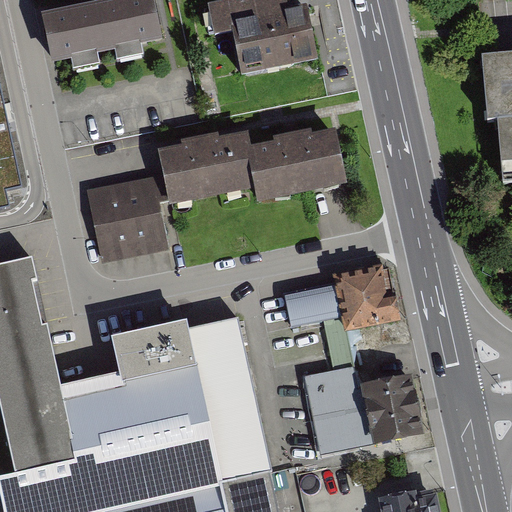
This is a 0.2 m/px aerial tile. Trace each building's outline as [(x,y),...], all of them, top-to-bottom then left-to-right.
[(152,0),(114,0),(44,14),(53,62),(160,41),(152,0)] [(288,0),(242,0),(213,4),(218,38),(235,35),(241,72),(315,61),(308,8),(290,10),(288,0)] [(511,55),(483,58),(489,122),(497,121),(503,184),(511,182),(511,55)] [(0,70),(0,213),(28,208),(0,70)] [(164,178),(91,190),(103,260),(170,248),(162,206),(252,191),(255,203),(349,187),(340,135),(251,150),(248,132),(158,148),(164,178)] [(30,257),(0,263),(0,419),(13,475),(0,478),(0,507),(1,511),(277,511),(234,323),(189,333),(187,322),(109,340),(117,373),(60,386),(30,257)] [(339,292),(287,301),(291,326),(338,318),(342,342),(397,333),(386,272),(336,280),(339,292)] [(349,375),(317,380),(328,455),(428,440),(418,378),(351,388),(349,375)] [(382,511),(437,511),(436,499),(418,502),(417,494),(381,499),(382,511)]
